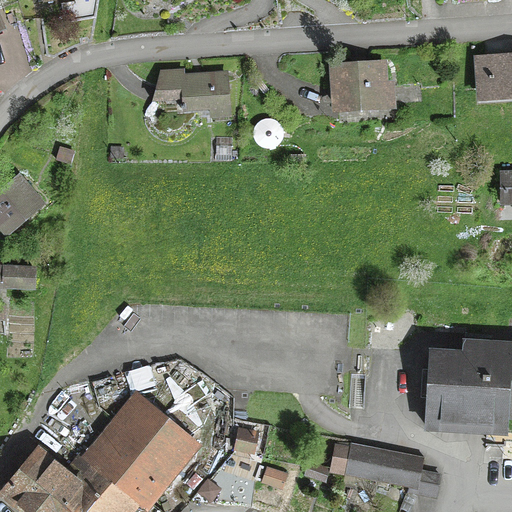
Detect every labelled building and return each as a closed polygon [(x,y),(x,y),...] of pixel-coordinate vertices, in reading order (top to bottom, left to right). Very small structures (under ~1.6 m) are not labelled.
[(0,10),(0,35),(8,33),(0,10)] [(511,56),(476,60),(479,102),(511,99),(511,56)] [(389,61),(336,64),(338,111),(391,108),(389,61)] [(161,69),(155,102),(180,101),(180,110),(205,109),(205,115),(226,114),(224,72),(181,74),(181,68),(161,69)] [(219,139),(219,158),(229,158),(229,140),(219,139)] [(60,146),(56,157),(68,161),(72,151),(60,146)] [(511,172),(502,172),(502,199),(511,198),(511,172)] [(17,178),(0,193),(0,231),(5,237),(41,204),(17,178)] [(0,263),(0,283),(31,286),(32,266),(0,263)] [(511,340),(462,338),(462,350),(429,348),(424,432),(508,437),(509,419),(511,419),(511,340)] [(83,458),(70,474),(39,448),(4,491),(28,511),(142,511),(141,511),(149,501),(144,497),(190,441),(143,403),(93,465),(83,458)] [(421,457),(341,439),(334,468),(409,484),(407,490),(435,496),(440,475),(418,470),(421,457)]
